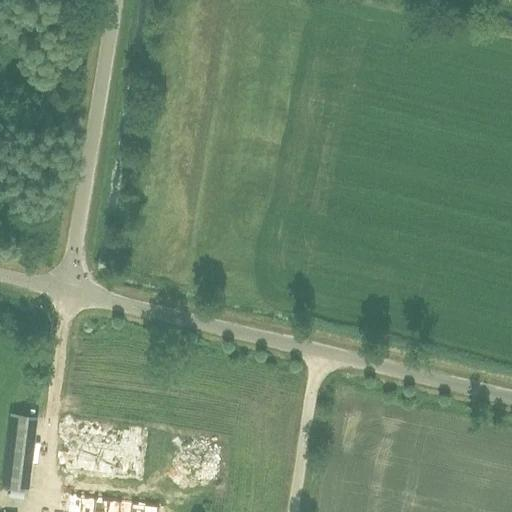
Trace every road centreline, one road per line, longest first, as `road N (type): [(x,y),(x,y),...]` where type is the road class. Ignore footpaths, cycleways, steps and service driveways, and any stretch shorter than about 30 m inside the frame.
road 1 (unclassified): [(66,293),(114,0)]
road 2 (unclassified): [(318,352),(66,293)]
road 3 (unclassified): [(511,398),(318,352)]
road 4 (unclassified): [(318,352),(292,511)]
